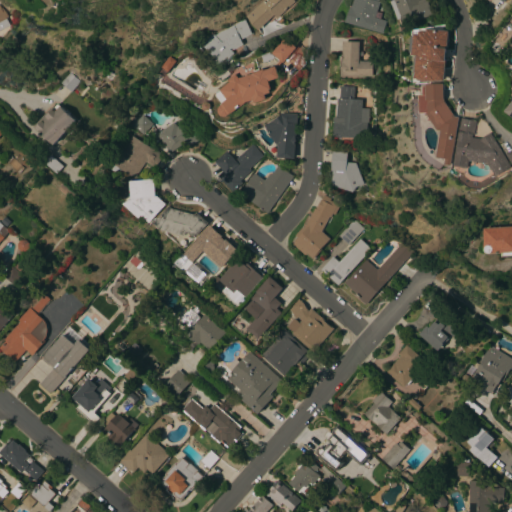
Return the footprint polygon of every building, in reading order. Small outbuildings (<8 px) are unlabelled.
[(262,0),(295,0),(296,1),(277,18),(274,15),(257,30),(245,16),(262,0)] [(345,23),(349,7),(351,7),(353,0),(378,0),(378,1),(379,2),(375,18),(386,21),(382,33),(345,23)] [(390,2),(394,0),(427,0),(433,15),(404,26),(403,24),(402,24),(400,19),(397,20),(390,2)] [(0,7),(9,25),(0,30),(0,7)] [(244,19),(251,34),(241,40),(243,45),(233,50),(232,48),(230,49),(234,53),(229,59),(227,57),(222,63),(221,62),(218,65),(198,47),(200,44),(201,45),(211,33),(214,35),(244,19)] [(421,83),(421,80),(420,80),(420,79),(415,79),(418,56),(413,55),(413,52),(410,52),(411,37),(414,37),(415,34),(419,34),(420,30),(427,31),(427,29),(449,31),(444,81),(436,81),(436,82),(421,83)] [(283,63),(271,53),(281,40),(282,41),(284,38),(295,47),(283,63)] [(341,76),(341,58),(343,58),(343,57),(342,57),(342,41),(358,42),(358,60),(359,60),(359,61),(371,61),(371,76),(341,76)] [(285,61),(298,68),(306,52),(294,46),(285,61)] [(252,74),(252,73),(263,69),(263,70),(275,66),(279,78),(269,81),(271,89),(270,90),(271,93),(265,95),(267,99),(255,103),(254,100),(246,102),(231,114),(228,116),(225,117),(222,117),(219,115),(218,113),(218,111),(218,108),(219,106),(222,104),(215,95),(220,91),(219,90),(229,82),(227,80),(234,74),(237,78),(252,74)] [(69,72),(79,81),(71,92),(60,83),(69,72)] [(459,117),(452,165),(446,164),(447,159),(438,158),(441,131),(438,130),(427,115),(427,114),(424,114),(423,97),(427,96),(427,95),(422,95),(421,87),(426,87),(426,84),(443,84),(444,99),(445,102),(455,117),(459,117)] [(360,138),(353,138),(353,139),(346,139),(346,138),(342,137),(342,138),(335,138),(335,137),(332,137),(332,117),(335,117),(336,98),(338,99),(338,86),(354,87),(354,99),(362,99),(360,138)] [(511,86),(511,89),(511,97),(502,113),(511,119),(511,86)] [(33,127),(50,107),(52,109),(57,104),(75,120),(54,145),(33,127)] [(263,126),(280,115),(278,113),(296,114),(294,159),(276,158),(277,147),(263,126)] [(141,115),(152,124),(143,135),(132,126),(141,115)] [(187,118),(201,138),(188,147),(184,142),(170,153),(156,134),(172,122),(175,127),(187,118)] [(490,132),(511,167),(497,176),(489,164),(475,162),(475,161),(470,161),(469,168),(455,166),(459,130),(459,127),(460,127),(461,118),(475,119),(474,121),(476,121),(474,138),(481,138),(490,132)] [(132,136),(163,154),(155,168),(145,162),(136,178),(126,172),(124,177),(112,170),(132,136)] [(239,156),(251,144),(262,156),(249,169),(251,171),(240,181),(242,183),(232,192),(218,176),(223,171),(214,162),(226,151),(227,152),(235,152),(239,156)] [(332,171),(331,171),(332,152),(346,152),(346,163),(355,163),(365,190),(351,191),(332,185),(332,171)] [(44,162),(50,155),(63,167),(56,174),(44,162)] [(268,213),(250,201),(251,199),(240,192),(253,173),(264,180),(269,173),(271,175),(278,165),(293,176),(268,213)] [(130,181),(154,179),(156,195),(166,204),(148,226),(123,204),(131,200),(130,181)] [(330,239),(321,249),(322,250),(314,259),(307,253),(305,255),(293,244),(295,242),(294,241),(298,237),(295,235),(302,227),(303,228),(306,225),(315,209),(316,209),(321,199),(321,200),(324,195),(330,199),(329,200),(337,204),(336,206),(338,207),(334,215),(332,214),(330,218),(329,217),(322,231),(330,239)] [(160,229),(154,222),(166,207),(195,215),(197,213),(208,223),(195,238),(188,232),(184,236),(160,229)] [(348,245),(338,236),(353,220),(363,229),(348,245)] [(0,223),(9,231),(3,238),(3,239),(1,242),(0,241),(0,223)] [(210,225),(223,236),(222,238),(225,240),(226,239),(238,250),(223,268),(203,251),(193,262),(189,259),(182,268),(175,263),(183,254),(184,255),(191,247),(210,225)] [(483,228),(511,226),(511,256),(502,257),(502,253),(492,254),(488,254),(486,252),(485,251),(485,248),(483,228)] [(338,285),(321,270),(333,257),(339,262),(360,239),(371,249),(338,285)] [(401,242),(413,251),(366,305),(357,297),(358,295),(345,284),(366,260),(377,270),(401,242)] [(246,297),(244,296),(237,304),(222,291),(226,286),(219,280),(238,259),(245,265),(247,263),(263,278),(246,297)] [(3,276),(12,266),(13,267),(18,262),(24,268),(19,273),(21,274),(17,277),(21,281),(15,287),(3,276)] [(245,309),(252,300),(250,298),(269,276),(283,288),(275,298),(281,303),(277,309),(282,313),(259,339),(247,329),(256,318),(245,309)] [(38,313),(27,304),(39,290),(50,299),(38,313)] [(289,309),(292,307),(291,306),(294,304),(293,302),(299,299),(300,301),(301,300),(302,303),(303,302),(307,309),(308,311),(310,308),(324,320),(323,321),(330,327),(331,326),(334,329),(314,353),(291,334),(293,332),(286,327),(294,318),(289,309)] [(447,336),(448,337),(447,338),(448,339),(438,351),(419,334),(426,326),(428,328),(437,318),(433,315),(442,304),(457,317),(453,321),(461,326),(454,337),(449,334),(447,336)] [(0,306),(3,309),(7,305),(14,311),(13,312),(15,313),(5,325),(5,326),(0,331),(0,306)] [(45,342),(32,356),(26,350),(15,362),(5,352),(11,346),(4,339),(19,322),(17,320),(29,307),(42,319),(44,321),(46,325),(46,327),(47,330),(46,334),(45,337),(44,340),(45,342)] [(207,315),(209,313),(211,315),(209,317),(226,332),(209,351),(200,342),(198,345),(194,341),(193,342),(191,340),(190,340),(187,338),(187,336),(185,334),(189,330),(190,330),(205,314),(207,315)] [(264,358),(265,357),(262,355),(284,330),(307,351),(306,351),(310,354),(301,364),(298,361),(284,376),(264,358)] [(51,394),(39,384),(53,369),(48,364),(48,365),(42,361),(43,360),(42,359),(44,357),(43,357),(62,334),(74,344),(78,340),(89,350),(51,394)] [(400,356),(398,354),(406,345),(426,362),(414,376),(415,377),(412,381),(411,380),(410,380),(412,381),(408,385),(407,384),(404,387),(386,372),(400,356)] [(481,362),(480,362),(487,350),(488,350),(490,346),(511,359),(511,366),(503,382),(501,380),(498,385),(497,385),(491,394),(470,381),(481,362)] [(282,381),(270,395),(273,397),(258,414),(242,400),(243,398),(238,394),(241,391),(228,379),(233,373),(231,372),(249,351),(282,381)] [(175,399),(163,388),(178,370),(191,381),(175,399)] [(94,412),(100,418),(94,426),(75,409),(78,405),(72,399),(73,398),(72,397),(88,379),(95,385),(101,379),(111,388),(108,391),(110,394),(94,412)] [(401,418),(394,426),(396,427),(392,431),(390,430),(386,434),(364,414),(374,403),(371,401),(380,391),(392,402),(388,407),(401,418)] [(182,410),(191,399),(202,409),(205,406),(209,409),(214,404),(241,428),(239,430),(242,433),(236,441),(234,439),(227,447),(221,441),(219,443),(210,435),(212,433),(207,429),(205,431),(182,410)] [(117,413),(135,429),(119,447),(111,440),(114,436),(104,428),(117,413)] [(369,455),(360,465),(347,453),(337,464),(328,455),(323,461),(313,452),(322,442),(321,441),(325,436),(327,437),(337,426),(369,455)] [(469,450),(472,447),(467,442),(480,427),(494,439),(491,442),(494,444),(490,448),(488,445),(486,448),(497,457),(488,467),(469,450)] [(145,434),(169,455),(152,474),(146,470),(144,473),(138,467),(133,473),(130,470),(129,471),(118,462),(129,450),(130,451),(145,434)] [(0,454),(0,450),(6,444),(8,445),(8,444),(7,443),(10,440),(11,441),(12,440),(18,445),(19,444),(26,450),(25,451),(29,455),(24,461),(29,465),(32,461),(44,471),(35,480),(24,470),(21,473),(0,454)] [(393,469),(381,459),(395,443),(397,444),(400,441),(410,450),(393,469)] [(199,461),(210,450),(219,458),(209,469),(199,461)] [(165,475),(164,474),(174,462),(176,463),(181,457),(188,464),(189,463),(197,470),(197,471),(204,477),(191,491),(190,490),(180,502),(172,494),(173,493),(168,489),(167,490),(159,483),(165,475)] [(457,462),(463,462),(463,459),(468,459),(468,476),(457,476),(457,462)] [(304,463),(308,467),(312,463),(318,468),(314,472),(320,477),(319,478),(320,479),(318,481),(317,480),(314,482),(315,483),(314,485),(311,485),(309,484),(307,485),(308,486),(307,488),(310,491),(306,496),(301,491),(299,493),(295,490),(294,490),(292,488),(293,488),(288,483),(291,480),(290,480),(294,476),(296,475),(294,473),(297,470),(297,468),(297,466),(298,465),(299,464),(301,464),(303,464),(304,463)] [(346,486),(338,495),(329,487),(337,478),(346,486)] [(0,479),(2,481),(1,482),(7,487),(5,489),(8,492),(2,499),(0,497),(0,479)] [(44,480),(52,488),(51,489),(55,494),(48,502),(54,507),(50,511),(29,494),(35,487),(36,487),(36,486),(37,486),(38,486),(39,486),(44,480)] [(266,494),(278,480),(301,501),(292,511),(282,503),(280,506),(266,494)] [(18,483),(26,490),(18,499),(9,492),(18,483)] [(469,511),(470,483),(490,484),(490,488),(504,488),(504,504),(490,503),(490,511),(469,511)] [(245,511),(248,509),(249,510),(261,495),(273,505),(267,511),(245,511)] [(87,511),(86,511),(85,511),(81,511),(78,509),(79,508),(77,506),(78,505),(77,504),(82,499),(90,506),(91,505),(99,511),(87,511)]
